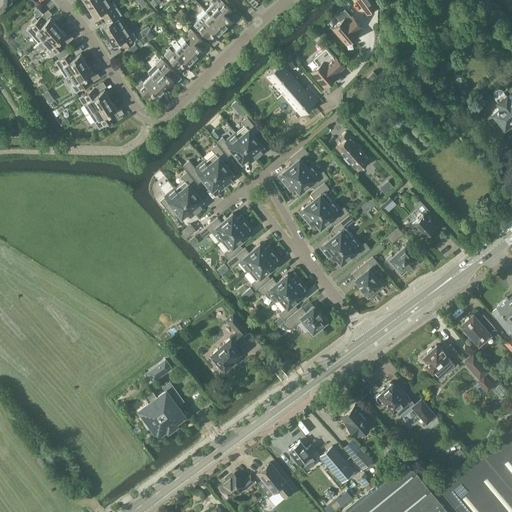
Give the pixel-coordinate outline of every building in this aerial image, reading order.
[(0,0),(0,13),(6,8),(3,5),(8,0),(0,0)] [(102,11),(106,16),(117,8),(113,2),(111,4),(108,0),(97,0),(88,6),(91,11),(89,12),(93,17),(102,11)] [(205,10),(206,11),(224,29),(228,25),(229,26),(233,21),(228,16),(233,11),(221,0),(209,0),(213,3),(205,10)] [(357,0),(367,13),(377,5),(373,0),(357,0)] [(33,10),(38,16),(42,12),(37,7),(33,10)] [(104,31),(107,35),(124,24),(118,16),(121,14),(117,8),(106,16),(109,21),(99,27),(102,32),(104,31)] [(356,31),(361,26),(352,16),(351,16),(345,9),(336,16),(340,21),(333,27),(347,43),(358,33),(356,31)] [(224,29),(206,11),(193,25),(206,38),(212,32),(217,38),(221,33),(220,32),(224,29)] [(35,32),(42,40),(57,26),(53,22),(54,21),(50,16),(45,21),(40,16),(37,19),(35,17),(31,21),(33,23),(26,29),(32,35),(35,32)] [(124,24),(107,35),(113,45),(121,40),(125,45),(136,38),(132,31),(130,33),(124,24)] [(57,26),(42,40),(49,47),(45,50),(51,56),(65,44),(60,38),(66,33),(61,29),(61,30),(57,26)] [(139,31),(144,38),(149,28),(148,26),(139,31)] [(187,37),(180,44),(194,58),(198,55),(199,56),(203,51),(198,46),(203,41),(190,28),(184,34),(187,37)] [(135,44),(126,50),(129,53),(130,54),(137,47),(135,44)] [(194,58),(180,44),(172,51),(169,48),(164,54),(177,67),(182,62),(187,67),(191,63),(190,62),(194,58)] [(335,74),(344,66),(326,46),(312,58),(318,65),(311,71),(325,86),(336,76),(335,74)] [(129,53),(126,50),(119,54),(121,58),(129,53)] [(63,66),(68,74),(85,63),(82,58),(83,58),(80,53),(74,57),(70,51),(54,61),(59,68),(63,66)] [(290,54),(286,58),(294,68),(299,64),(294,59),(290,54)] [(150,74),(165,88),(168,84),(169,85),(174,81),(168,76),(173,71),(160,58),(147,71),(150,74)] [(266,74),(284,96),(291,90),(289,88),(297,81),(281,62),(266,74)] [(85,63),(68,74),(74,83),(71,85),(75,92),(91,82),(86,76),(93,72),(89,67),(88,67),(85,63)] [(367,77),(372,82),(378,76),(373,71),(367,77)] [(165,88),(150,74),(143,81),(140,78),(134,84),(147,97),(152,92),(157,97),(162,93),(161,92),(165,88)] [(291,90),(284,96),(279,100),(280,102),(279,106),(282,109),(286,108),(287,111),(293,106),(301,115),(318,101),(308,88),(305,90),(297,81),(289,88),(291,90)] [(511,88),(509,85),(504,90),(502,88),(500,87),(497,87),(497,88),(495,89),(494,91),(493,90),(492,93),(492,95),(497,101),(501,106),(498,108),(498,107),(496,109),(493,112),(491,114),(492,114),(487,118),(494,127),(499,123),(501,122),(504,126),(511,119),(511,88)] [(86,102),(92,110),(109,99),(106,95),(107,94),(104,89),(98,93),(94,87),(78,97),(83,104),(86,102)] [(109,99),(92,110),(98,119),(94,121),(99,128),(118,115),(114,109),(116,108),(113,103),(112,103),(109,99)] [(236,100),(231,103),(235,108),(240,104),(236,100)] [(244,125),(235,133),(252,153),(255,157),(265,149),(253,134),(258,130),(247,116),(241,121),(244,125)] [(215,138),(220,134),(215,128),(210,132),(215,138)] [(370,158),(346,131),(340,136),(343,139),(336,146),(345,156),(343,157),(349,163),(350,162),(357,169),(370,158)] [(252,153),(235,133),(226,140),(222,136),(217,141),(228,155),(233,151),(242,161),(252,153)] [(282,152),(293,143),(286,135),(275,145),(282,152)] [(214,152),(205,160),(221,181),(225,185),(235,176),(223,162),(228,158),(217,144),(211,148),(214,152)] [(287,185),(291,182),(307,167),(299,158),(307,152),(303,146),(289,158),(293,162),(279,175),(287,185)] [(221,181),(205,160),(195,168),(189,160),(183,164),(198,182),(203,178),(212,189),(221,181)] [(307,167),(291,182),(299,191),(310,183),(314,187),(328,176),(323,171),(319,174),(311,164),(307,167)] [(184,180),(175,188),(191,208),(191,209),(194,212),(205,204),(193,189),(198,185),(186,171),(181,176),(184,180)] [(308,220),(312,217),(332,200),(324,191),(328,187),(324,182),(310,193),(314,198),(300,210),(308,220)] [(191,209),(191,208),(175,188),(159,200),(175,219),(180,215),(181,217),(191,209)] [(377,203),(382,209),(392,199),(387,193),(377,203)] [(429,211),(424,206),(418,199),(413,204),(421,212),(416,216),(418,217),(411,223),(417,229),(414,231),(419,237),(422,234),(423,235),(436,224),(431,218),(431,217),(428,214),(427,215),(426,213),(429,211)] [(332,200),(312,217),(320,227),(331,218),(335,223),(348,212),(344,206),(340,210),(332,200)] [(212,230),(220,240),(240,223),(232,213),(221,222),(217,217),(200,231),(204,237),(212,230)] [(329,256),(333,253),(353,236),(345,226),(353,220),(349,214),(331,229),(335,234),(320,246),(329,256)] [(240,223),(220,240),(228,249),(224,252),(228,258),(242,247),(238,242),(253,230),(244,219),(240,223)] [(180,232),(185,237),(195,229),(190,223),(180,232)] [(386,236),(391,242),(402,232),(397,226),(386,236)] [(199,241),(194,236),(194,235),(189,240),(193,245),(199,241)] [(353,236),(333,253),(341,262),(352,254),(356,259),(369,247),(365,242),(361,245),(353,236)] [(414,245),(408,238),(402,243),(404,245),(392,255),(391,254),(385,259),(393,267),(396,265),(401,271),(416,257),(409,250),(414,245)] [(240,260),(247,270),(268,253),(260,243),(249,252),(245,247),(227,262),(232,267),(240,260)] [(268,253),(247,270),(255,279),(251,283),(256,288),(270,277),(265,272),(280,260),(272,249),(268,253)] [(372,265),(377,261),(372,255),(351,273),(368,294),(373,289),(376,292),(386,283),(381,278),(378,280),(376,277),(374,274),(378,271),(372,265)] [(275,300),(279,297),(295,283),(287,273),(276,282),(272,277),(259,288),(263,294),(267,291),(275,300)] [(295,283),(279,297),(287,306),(279,313),(283,318),(297,307),(293,302),(308,290),(299,280),(295,283)] [(511,320),(507,315),(511,311),(511,295),(508,299),(507,297),(497,305),(502,312),(496,317),(511,337),(511,320)] [(215,305),(219,311),(228,304),(224,298),(215,305)] [(326,320),(313,305),(306,311),(301,306),(282,322),(285,325),(286,326),(288,327),(290,327),(292,326),(294,326),(295,324),(302,319),(310,328),(307,331),(312,337),(323,328),(320,325),(326,320)] [(470,334),(475,340),(477,340),(483,335),(483,333),(485,332),(487,335),(495,328),(483,314),(477,319),(473,313),(469,316),(468,316),(465,320),(464,320),(461,323),(466,329),(464,331),(468,336),(470,334)] [(233,344),(248,331),(233,314),(227,319),(237,331),(231,336),(230,336),(229,337),(230,337),(211,353),(212,354),(210,356),(215,361),(217,359),(224,368),(225,367),(226,368),(231,364),(230,362),(231,361),(230,360),(240,351),(233,344)] [(432,370),(456,350),(450,344),(444,349),(442,347),(440,348),(436,344),(423,355),(429,361),(426,363),(427,364),(426,366),(430,370),(432,369),(432,370)] [(490,369),(473,351),(463,360),(479,379),(490,369)] [(158,376),(174,365),(168,357),(152,368),(158,376)] [(152,390),(143,396),(148,402),(142,406),(143,409),(140,411),(146,420),(144,421),(147,426),(149,424),(155,433),(159,430),(161,433),(166,428),(168,430),(177,424),(176,422),(181,418),(180,415),(183,413),(177,404),(184,400),(170,380),(162,386),(166,392),(158,398),(152,390)] [(436,414),(421,397),(419,399),(415,394),(410,399),(408,396),(406,398),(402,394),(404,392),(397,384),(395,386),(392,382),(387,387),(383,387),(381,389),(380,392),(375,397),(381,404),(386,400),(396,411),(399,415),(408,407),(410,406),(426,424),(436,415),(436,414)] [(344,412),(343,414),(342,416),(347,422),(346,423),(350,428),(350,430),(353,433),(355,433),(356,434),(358,433),(359,434),(371,423),(376,418),(367,409),(362,413),(355,405),(348,410),(346,410),(344,412)] [(511,425),(482,452),(511,487),(511,425)] [(385,443),(394,454),(401,448),(392,437),(385,443)] [(319,454),(315,450),(311,444),(306,448),(300,440),(288,449),(302,467),(319,454)] [(321,456),(329,465),(342,480),(353,471),(340,455),(332,446),(321,456)] [(351,457),(362,469),(364,468),(366,470),(373,463),(371,461),(372,460),(361,448),(351,457)] [(511,511),(511,487),(482,452),(461,470),(496,511),(511,511)] [(342,511),(449,511),(407,460),(342,511)] [(293,490),(270,462),(257,473),(267,485),(262,488),(265,492),(275,505),(293,490)] [(496,511),(461,470),(440,487),(460,511),(496,511)] [(257,482),(254,479),(250,474),(242,480),(240,477),(238,478),(234,473),(219,485),(224,492),(222,494),(226,499),(243,486),(247,490),(257,482)] [(354,494),(361,489),(354,481),(348,486),(354,494)] [(345,501),(352,495),(347,489),(340,495),(345,501)]
